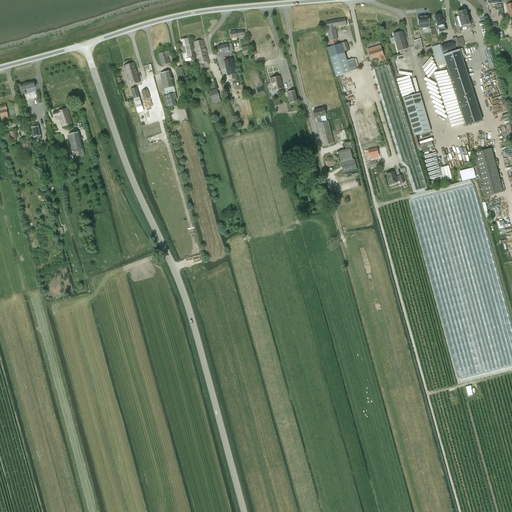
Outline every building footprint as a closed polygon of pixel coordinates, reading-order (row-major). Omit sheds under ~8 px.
[(454,17),(453,17),(457,32),(472,28),(468,15),(467,15),(465,10),(457,13),(458,16),(454,17)] [(435,15),(435,16),(438,29),(437,29),(438,34),(439,33),(445,31),(441,15),(440,15),(440,14),(439,14),(438,14),(437,14),(437,15),(436,15),(435,15)] [(429,16),(417,17),(418,25),(419,25),(419,29),(430,28),(429,24),(430,24),(429,16)] [(337,40),(335,27),(336,26),(335,21),(326,22),(329,41),(331,46),(337,44),(336,40),(337,40)] [(496,22),(486,25),(490,40),(496,38),(503,37),(501,30),(494,32),(494,29),(498,28),(496,22)] [(398,51),(407,49),(402,31),(393,34),(398,51)] [(181,40),(184,58),(192,57),(189,45),(189,44),(188,39),(181,40)] [(203,40),(193,42),(196,59),(197,59),(198,64),(205,62),(205,65),(209,64),(208,61),(209,61),(206,52),(203,40)] [(453,42),(441,45),(443,52),(455,48),(453,42)] [(217,47),(219,54),(229,51),(229,49),(232,48),(231,44),(227,44),(217,47)] [(336,77),(350,72),(347,61),(344,52),(341,44),(327,48),(336,77)] [(439,45),(431,47),(432,47),(437,66),(445,64),(439,45)] [(382,48),(369,52),(371,59),(378,56),(380,61),(384,60),(382,55),(383,55),(382,48)] [(462,49),(443,55),(452,83),(468,79),(461,57),(464,56),(462,49)] [(168,56),(170,56),(168,51),(158,54),(162,66),(170,63),(168,56)] [(224,61),(227,76),(236,74),(233,59),(224,61)] [(347,61),(350,72),(357,70),(354,59),(347,61)] [(129,86),(140,82),(137,72),(136,70),(134,63),(123,66),(126,75),(129,86)] [(173,93),(176,93),(174,87),(172,80),(170,71),(160,74),(166,95),(167,102),(165,103),(166,108),(174,106),(173,101),(175,101),(173,93)] [(273,91),(283,89),(280,76),(270,79),(273,91)] [(468,79),(452,83),(461,112),(465,125),(482,120),(478,107),(468,79)] [(20,85),(21,91),(35,87),(33,81),(20,85)] [(137,88),(130,90),(131,90),(133,99),(139,97),(137,88)] [(152,106),(147,90),(142,91),(147,108),(152,106)] [(209,94),(212,104),(220,101),(217,91),(209,94)] [(290,104),(297,102),(294,91),(287,93),(290,104)] [(419,94),(403,98),(414,136),(430,132),(419,94)] [(139,97),(133,99),(136,108),(142,106),(139,97)] [(0,112),(2,119),(9,118),(5,104),(0,105),(0,112)] [(62,127),(72,124),(67,108),(53,113),(54,117),(58,116),(62,127)] [(324,108),(313,110),(316,119),(316,118),(318,124),(322,123),(321,117),(326,116),(324,108)] [(318,124),(316,124),(322,146),(334,143),(328,121),(322,123),(318,124)] [(39,126),(31,128),(31,129),(32,130),(33,138),(34,141),(35,140),(42,139),(41,136),(39,126)] [(79,133),(68,135),(72,152),(83,149),(79,133)] [(22,150),(29,148),(26,137),(20,139),(22,150)] [(486,196),(503,192),(491,148),(475,153),(486,196)] [(372,160),(378,158),(376,150),(369,152),(370,154),(366,155),(367,159),(371,158),(372,160)] [(353,159),(341,163),(344,173),(357,169),(354,159),(353,159)] [(389,185),(397,182),(400,181),(400,184),(404,183),(402,175),(398,176),(395,177),(394,172),(386,174),(387,179),(388,182),(389,182),(389,185)]
